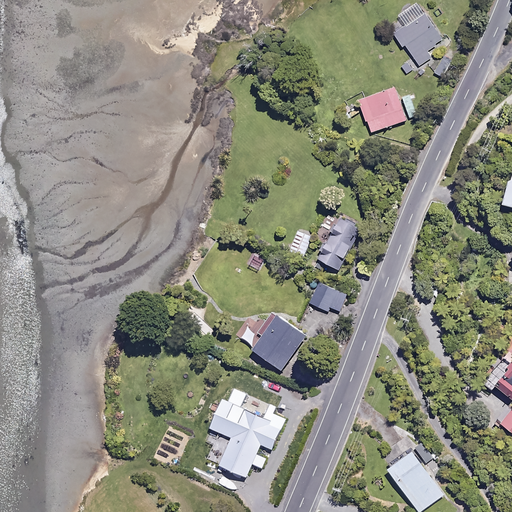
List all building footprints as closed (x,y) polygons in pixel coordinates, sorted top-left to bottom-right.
[(420,16),(415,8),(403,17),(408,24),(396,33),(405,46),(407,44),(421,65),(433,57),(429,50),(445,39),(426,12),(420,16)] [(455,60),(446,54),(435,71),(444,77),(455,60)] [(407,59),(400,64),(408,75),(415,70),(407,59)] [(400,98),(396,87),(360,100),(372,133),(418,117),(410,95),(400,98)] [(363,229),(343,218),(320,259),(340,270),(363,229)] [(313,236),(299,230),(290,251),(304,257),(313,236)] [(255,249),(246,263),(261,272),(270,258),(255,249)] [(349,294),(318,281),(310,302),(329,311),(331,306),(342,311),(349,294)] [(311,336),(278,312),(271,322),(277,325),(258,351),(287,371),(311,336)] [(260,336),(251,327),(243,336),(252,345),(260,336)] [(511,349),(489,382),(511,398),(511,349)] [(216,376),(200,368),(183,402),(198,410),(216,376)] [(249,395),(236,389),(231,401),(227,399),(214,428),(236,438),(224,466),(250,477),(264,444),(276,449),(292,413),(272,404),(267,418),(244,408),(249,395)] [(511,409),(502,424),(511,430),(511,409)] [(190,435),(161,422),(156,434),(139,427),(131,444),(177,465),(190,435)] [(446,495),(417,452),(392,469),(421,511),(446,495)]
